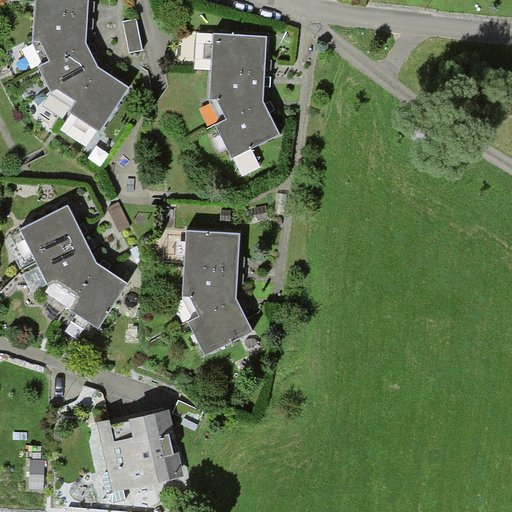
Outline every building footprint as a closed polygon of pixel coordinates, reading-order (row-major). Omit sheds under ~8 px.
[(34,0),(31,42),(40,43),(48,64),(37,70),(49,94),(56,91),(75,104),(68,116),(100,132),(125,89),(96,71),(82,42),(85,0),(34,0)] [(209,101),(219,101),(228,119),(215,125),(231,158),(277,135),(262,104),(266,39),(213,36),(209,101)] [(49,290),(58,286),(74,296),(67,308),(97,328),(125,285),(96,266),(66,209),(19,233),(49,290)] [(182,297),(191,298),(200,315),(188,322),(204,354),(250,331),(234,300),(238,236),(186,233),(182,297)] [(168,413),(97,427),(111,498),(182,483),(168,413)] [(45,461),(30,460),(30,491),(44,491),(45,461)]
